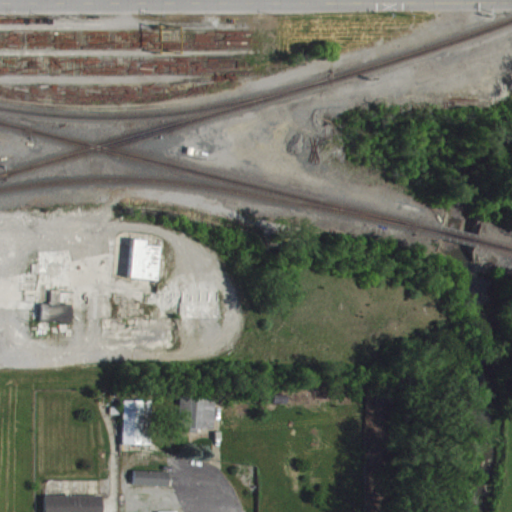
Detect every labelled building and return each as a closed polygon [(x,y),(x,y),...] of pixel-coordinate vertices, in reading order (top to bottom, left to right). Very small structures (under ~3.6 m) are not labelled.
[(155,289),(156,255),(143,254),(143,249),(129,248),(127,287),(155,289)] [(71,331),(71,313),(40,314),(40,331),(71,331)] [(181,405),(180,437),(215,437),(215,406),(181,405)] [(123,453),(147,453),(148,409),(123,409),(123,453)] [(135,494),(169,495),(170,480),(135,479),(135,494)]
